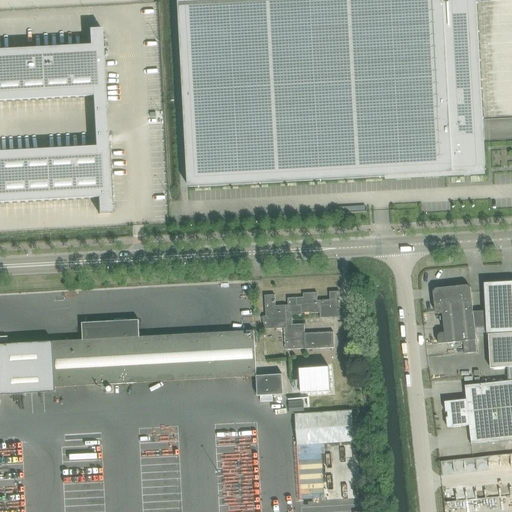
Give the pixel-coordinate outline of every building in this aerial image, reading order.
[(179,0),(180,15),(457,0),(179,0)] [(477,0),(457,0),(180,15),(189,187),(485,172),(486,172),(477,0)] [(107,130),(106,112),(102,29),(89,29),(90,45),(0,50),(0,202),(98,197),(99,213),(112,213),(107,130)] [(511,282),(485,284),(485,294),(486,311),(487,333),(488,335),(489,335),(491,369),(508,368),(508,381),(511,380),(511,282)] [(436,289),(434,293),(434,297),(435,312),(438,314),(443,314),(473,311),(472,298),(471,288),(468,285),(440,288),(440,289),(436,289)] [(304,293),(303,293),(304,298),(304,297),(305,313),(311,313),(311,314),(320,313),(320,318),(322,318),(323,318),(334,318),(344,317),(343,308),(341,308),(340,292),(330,292),(330,300),(318,301),(317,293),(304,293)] [(266,316),(264,316),(264,330),(285,328),(286,350),(307,349),(306,333),(305,333),(305,324),(293,325),(292,316),(302,315),(302,313),(305,313),(304,297),(304,298),(288,298),(288,305),(276,306),(275,295),(265,296),(265,299),(265,305),(265,306),(266,316)] [(441,333),(438,336),(439,344),(446,344),(456,342),(463,342),(464,353),(477,352),(476,340),(477,340),(476,334),(474,312),(473,311),(443,314),(445,333),(441,333)] [(56,388),(87,386),(87,388),(97,388),(96,386),(257,377),(255,331),(140,337),(139,320),(83,323),(84,340),(0,344),(0,395),(56,392),(56,388)] [(306,333),(307,349),(313,348),(313,349),(320,349),(334,348),(335,348),(334,336),(334,332),(331,332),(327,332),(306,333)] [(329,367),(300,369),(302,394),(331,392),(329,367)] [(259,396),(285,395),(283,375),(258,376),(259,396)] [(467,400),(445,402),(446,412),(448,412),(449,418),(447,418),(448,428),(470,425),(472,445),(511,441),(511,380),(508,381),(465,386),(467,400)] [(298,445),(355,442),(352,411),(296,415),(298,445)] [(258,455),(257,427),(231,428),(232,450),(246,449),(247,455),(258,455)]
